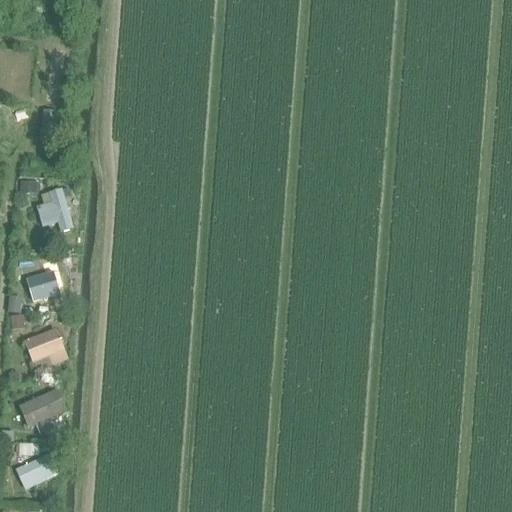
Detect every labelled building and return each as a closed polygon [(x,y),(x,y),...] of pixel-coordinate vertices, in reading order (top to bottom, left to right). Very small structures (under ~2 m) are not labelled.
[(55,139),(56,111),(43,111),(42,138),(55,139)] [(67,201),(64,190),(49,194),(52,204),(37,208),(42,229),(58,225),(60,234),(74,231),(67,201)] [(26,280),(33,303),(60,295),(52,272),(26,280)] [(49,359),(52,368),(68,362),(56,331),(25,343),(33,364),(49,359)] [(20,408),(30,430),(66,413),(56,392),(20,408)] [(17,471),(25,489),(52,476),(44,458),(17,471)]
